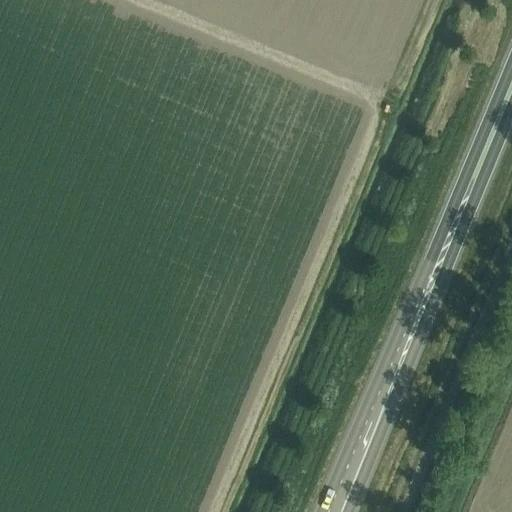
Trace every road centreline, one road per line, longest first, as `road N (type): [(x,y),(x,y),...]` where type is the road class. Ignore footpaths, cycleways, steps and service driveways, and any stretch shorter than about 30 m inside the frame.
road 1 (trunk): [(511,80),(328,511)]
road 2 (trunk): [(350,511),(511,96)]
